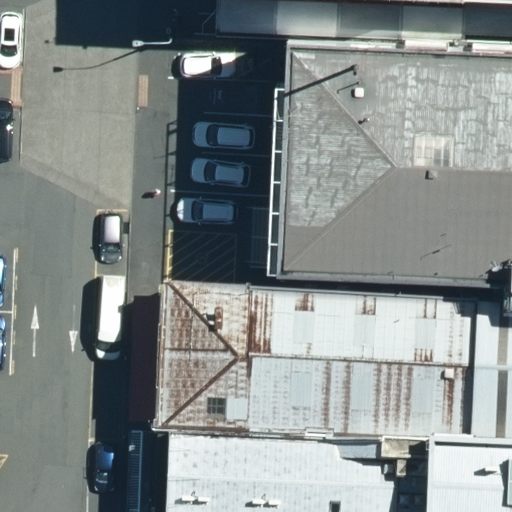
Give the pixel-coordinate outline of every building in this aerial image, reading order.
[(511,6),(457,5),(335,0),(215,0),(214,39),(281,41),(511,49),(511,6)] [(511,49),(281,41),(279,80),(271,299),(409,305),(511,310),(511,49)] [(158,365),(154,445),(166,446),(428,458),(511,461),(511,310),(409,305),(271,299),(203,296),(161,294),(158,365)] [(126,511),(163,511),(166,446),(154,445),(129,445),(126,511)] [(425,511),(428,458),(166,446),(163,511),(425,511)] [(511,511),(511,461),(428,458),(425,511),(511,511)]
